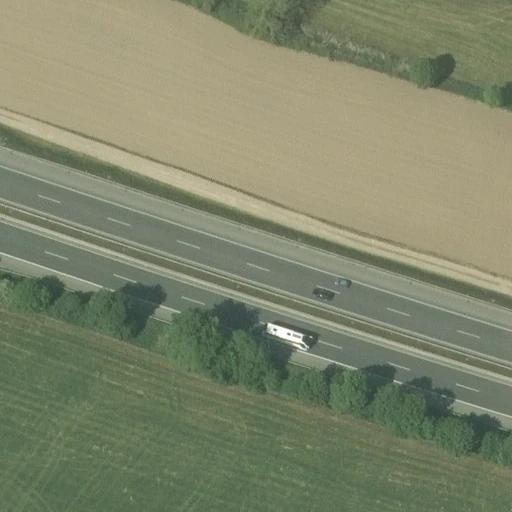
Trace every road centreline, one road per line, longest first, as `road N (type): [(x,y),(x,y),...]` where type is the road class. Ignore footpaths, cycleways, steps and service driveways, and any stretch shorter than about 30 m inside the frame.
road 1 (motorway): [(0,244),(511,412)]
road 2 (motorway): [(511,352),(0,184)]
